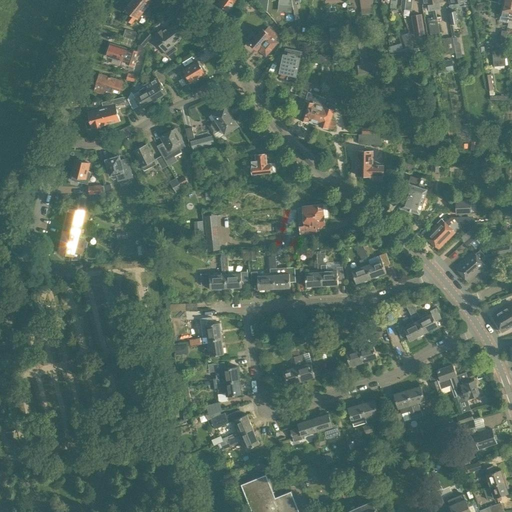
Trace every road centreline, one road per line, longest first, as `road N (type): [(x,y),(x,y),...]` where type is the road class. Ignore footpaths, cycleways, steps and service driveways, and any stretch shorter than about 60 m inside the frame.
road 1 (residential): [(481,330),(426,351),(394,374),(270,412),(260,403),(247,307)]
road 2 (residential): [(437,273),(299,155),(242,78)]
road 3 (residential): [(58,138),(108,141),(242,78)]
road 4 (residential): [(247,307),(354,301),(437,273)]
road 5 (residential): [(17,289),(58,138)]
road 6 (residential): [(58,138),(99,0)]
